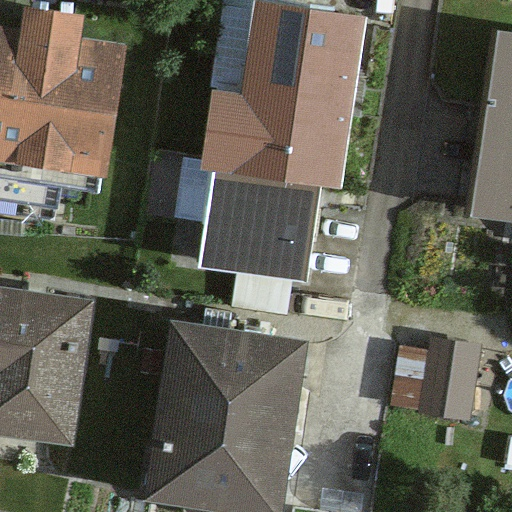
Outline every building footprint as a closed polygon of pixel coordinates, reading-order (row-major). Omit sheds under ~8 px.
[(354,7),(300,0),(227,0),(208,146),(219,147),(319,161),(332,163),(354,7)] [(134,40),(10,22),(0,90),(0,159),(114,177),(134,40)] [(511,28),(503,27),(470,210),(511,217),(511,28)] [(319,161),(219,147),(206,245),(305,259),(319,161)] [(90,302),(0,287),(0,420),(70,431),(90,302)] [(306,334),(178,318),(157,484),(285,500),(306,334)] [(483,346),(442,339),(430,420),(471,426),(483,346)]
